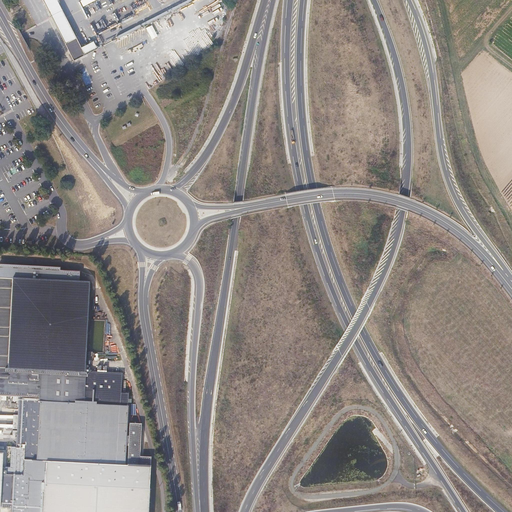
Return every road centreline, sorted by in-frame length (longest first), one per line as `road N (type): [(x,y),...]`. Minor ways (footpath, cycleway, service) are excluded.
road 1 (motorway): [(499,511),(406,408),(347,305),(305,167),(300,0)]
road 2 (motorway): [(244,511),(367,301),(401,211),(405,115),(371,0)]
road 3 (motorway): [(290,0),(291,143),(315,247),(374,378),(462,511)]
road 4 (motorway): [(272,0),(209,386),(205,511)]
road 5 (motorway): [(511,278),(453,189),(426,50),(406,0)]
road 6 (primary): [(511,289),(453,226),(398,200),(334,193),(259,204)]
road 7 (trunk): [(176,254),(191,262),(200,283),(192,378),(198,511)]
road 8 (tertiary): [(149,193),(117,180),(82,146),(0,10)]
road 9 (tertiary): [(0,25),(58,122),(132,213)]
road 10 (motorway): [(266,0),(223,128),(207,158),(170,190)]
road 11 (primary): [(143,304),(178,511)]
